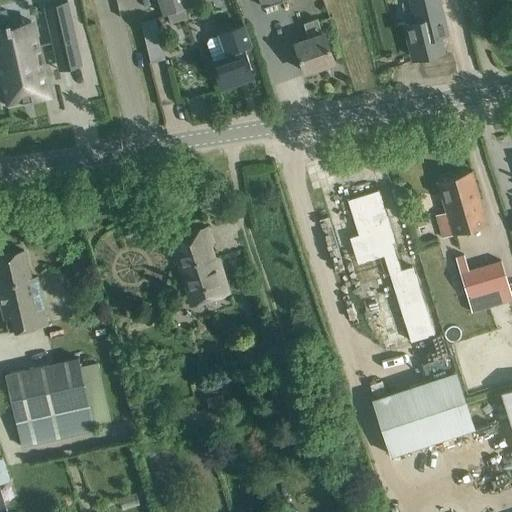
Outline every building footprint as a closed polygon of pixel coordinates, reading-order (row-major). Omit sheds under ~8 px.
[(185,6),(188,5),(186,0),(154,0),(156,3),(160,2),(163,13),(167,12),(170,23),(189,17),(185,6)] [(414,0),(417,11),(406,14),(414,49),(449,41),(445,27),(451,25),(445,0),(414,0)] [(70,12),(47,17),(58,63),(79,59),(80,58),(74,32),(70,12)] [(334,60),(327,41),(318,15),(302,21),(309,40),(295,45),(304,71),(334,60)] [(148,18),(140,20),(147,46),(162,42),(155,16),(148,18)] [(6,25),(0,26),(0,76),(4,93),(6,103),(23,99),(23,102),(24,102),(24,99),(30,98),(31,100),(32,100),(31,98),(44,95),(48,94),(41,62),(37,63),(34,51),(38,50),(31,20),(10,25),(9,20),(5,21),(6,25)] [(237,75),(251,71),(245,55),(242,46),(250,43),(243,24),(208,36),(205,42),(212,60),(221,85),(238,79),(237,75)] [(443,236),(468,229),(487,223),(472,170),(437,180),(446,211),(436,214),(443,236)] [(395,250),(378,197),(345,207),(362,261),(379,255),(405,339),(431,331),(413,272),(400,276),(392,251),(395,250)] [(230,292),(225,276),(219,257),(214,255),(211,245),(213,243),(207,225),(170,237),(176,256),(191,304),(230,292)] [(47,323),(41,295),(37,276),(30,277),(24,249),(0,254),(0,295),(8,332),(47,323)] [(509,287),(508,283),(500,259),(460,271),(468,299),(479,296),(481,302),(505,295),(503,289),(509,287)] [(511,323),(452,342),(468,391),(511,376),(511,323)] [(268,333),(234,342),(240,364),(255,360),(256,361),(275,355),(268,333)] [(448,366),(445,355),(422,363),(425,374),(448,366)] [(20,445),(95,428),(79,357),(4,373),(20,445)] [(391,454),(473,427),(454,370),(373,397),(391,454)] [(511,386),(501,390),(511,425),(511,386)] [(2,458),(0,458),(0,482),(9,480),(2,458)]
